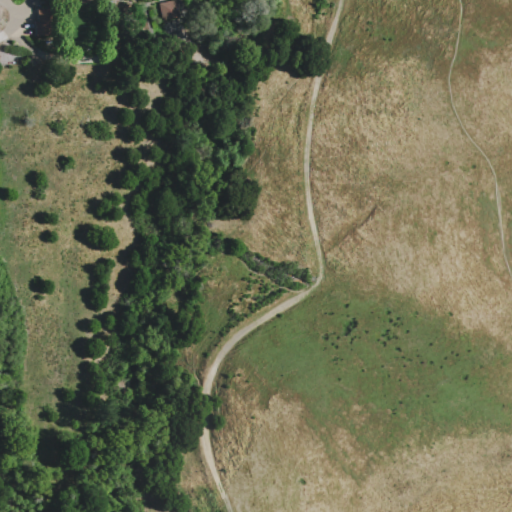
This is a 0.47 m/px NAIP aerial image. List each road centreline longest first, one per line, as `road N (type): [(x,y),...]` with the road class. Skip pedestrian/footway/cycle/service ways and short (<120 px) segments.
road 1 (track): [(338,0),(308,133),(321,285),(263,315),(213,357),(204,440),(228,511)]
road 2 (track): [(511,282),(487,164),(451,107),(447,79),(460,0)]
